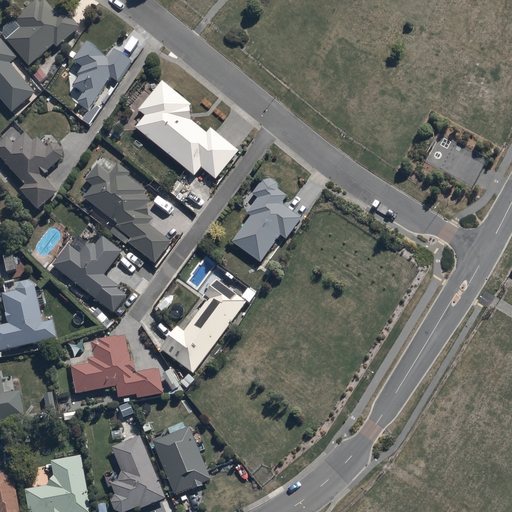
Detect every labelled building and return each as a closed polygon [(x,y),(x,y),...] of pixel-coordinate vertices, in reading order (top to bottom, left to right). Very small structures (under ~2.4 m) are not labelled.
[(6,37),(30,66),(42,55),(44,57),(50,53),(48,50),(62,39),(63,41),(80,27),(65,9),(57,15),(44,0),(43,0),(42,2),(40,0),(36,0),(14,19),(20,26),(6,37)] [(218,0),(231,14),(245,0),(218,0)] [(36,96),(43,90),(20,61),(15,67),(11,63),(17,57),(0,38),(0,96),(13,112),(34,93),(36,96)] [(108,56),(88,41),(74,60),(82,66),(77,73),(79,75),(73,84),(81,90),(78,95),(80,96),(77,100),(89,109),(112,77),(119,82),(133,61),(114,48),(108,56)] [(191,103),(163,80),(139,109),(144,113),(141,117),(144,119),(137,128),(194,176),(201,167),(215,178),(239,150),(211,127),(207,132),(191,119),(191,103)] [(19,124),(0,139),(0,153),(27,184),(21,188),(39,208),(57,193),(42,175),(67,153),(55,139),(47,146),(39,136),(33,140),(19,124)] [(94,185),(85,197),(120,222),(117,226),(133,238),(129,243),(156,262),(171,242),(154,229),(155,227),(149,223),(154,217),(149,213),(148,198),(144,195),(147,191),(127,176),(130,172),(118,163),(111,173),(98,164),(87,179),(94,185)] [(247,211),(252,215),(233,241),(261,262),(281,234),(287,238),(302,217),(285,204),(284,198),(287,194),(278,187),(278,186),(278,185),(278,184),(278,183),(278,182),(278,181),(277,181),(277,180),(276,179),(275,179),(275,178),(274,178),(273,177),(272,177),(271,177),(270,177),(269,177),(268,177),(267,177),(266,177),(266,178),(265,178),(254,191),(259,195),(247,211)] [(69,244),(54,263),(114,312),(127,296),(117,288),(119,285),(105,273),(123,251),(103,235),(97,243),(87,244),(80,252),(69,244)] [(161,349),(193,373),(246,302),(247,301),(216,278),(205,294),(209,297),(185,330),(179,325),(161,349)] [(0,355),(2,355),(1,350),(58,338),(54,321),(44,323),(35,280),(20,283),(21,288),(4,292),(10,323),(0,324),(0,355)] [(73,365),(78,392),(117,385),(119,396),(123,396),(124,402),(130,401),(129,394),(136,393),(137,398),(164,393),(160,367),(135,371),(133,360),(130,360),(126,336),(118,337),(117,335),(102,338),(102,339),(91,341),(94,358),(89,358),(90,362),(73,365)] [(172,368),(163,372),(172,390),(180,386),(172,368)] [(0,420),(18,417),(16,411),(22,410),(18,390),(5,392),(2,375),(0,375),(0,420)] [(78,409),(64,411),(65,419),(79,417),(78,409)] [(213,479),(190,424),(154,439),(176,494),(213,479)] [(112,499),(112,500),(112,501),(112,502),(113,503),(113,504),(113,505),(114,506),(114,507),(115,507),(115,508),(116,508),(116,509),(117,509),(118,510),(119,510),(119,511),(120,511),(121,511),(122,511),(123,511),(124,511),(140,504),(142,508),(167,497),(140,435),(114,444),(122,468),(119,476),(117,476),(118,480),(113,481),(117,494),(113,496),(113,497),(112,498),(112,499)] [(91,511),(81,455),(53,460),(55,473),(48,485),(27,489),(31,511),(65,511),(67,511),(91,511)] [(20,511),(13,470),(0,472),(0,511),(20,511)]
